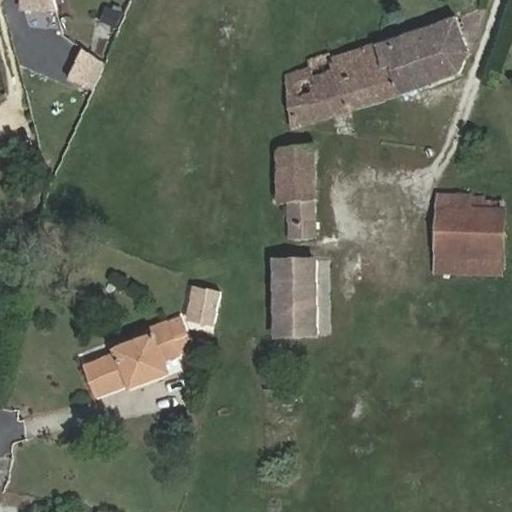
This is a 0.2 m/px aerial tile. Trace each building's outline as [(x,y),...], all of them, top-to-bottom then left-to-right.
[(55,0),(19,0),(20,10),(57,13),(55,0)] [(102,7),(98,22),(116,27),(120,12),(102,7)] [(384,69),(391,66),(400,94),(400,95),(459,74),(470,53),(456,18),(377,46),(384,69)] [(330,53),(308,61),(310,67),(288,75),(294,127),(400,94),(391,66),(384,69),(377,46),(332,60),(330,53)] [(64,82),(90,93),(104,61),(77,50),(64,82)] [(30,103),(56,96),(52,79),(25,86),(30,103)] [(30,103),(36,125),(62,117),(56,96),(30,103)] [(288,202),(289,226),(292,226),(293,237),(316,236),(314,200),(316,199),(315,147),(279,149),(280,202),(288,202)] [(484,199),(470,199),(470,197),(440,196),(437,273),(502,276),(505,210),(483,209),(484,199)] [(316,263),(272,263),(272,334),(319,333),(316,263)] [(217,292),(189,285),(181,318),(183,323),(210,328),(217,292)] [(167,324),(178,353),(193,347),(183,323),(181,318),(167,324)] [(154,334),(116,349),(118,354),(87,366),(99,395),(145,377),(146,381),(169,372),(164,360),(179,353),(178,353),(167,324),(167,323),(152,329),(154,334)] [(266,473),(306,471),(304,370),(263,370),(266,473)]
